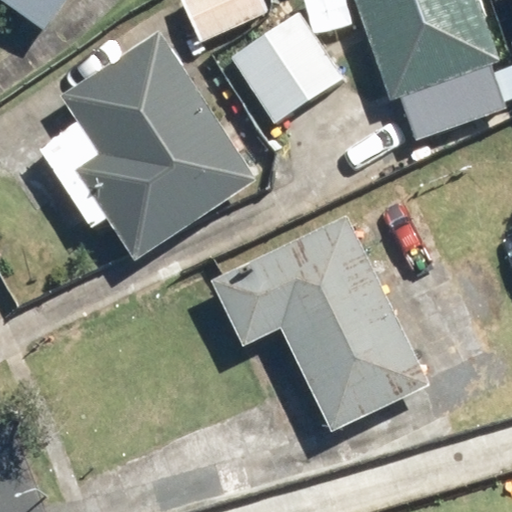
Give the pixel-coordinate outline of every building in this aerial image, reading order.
[(0,0),(0,8),(34,33),(58,0),(0,0)] [(190,0),(202,33),(254,15),(248,0),(190,0)] [(364,0),(390,76),(483,46),(468,0),(364,0)] [(239,71),(270,120),(332,81),(301,32),(239,71)] [(241,181),(161,59),(57,128),(138,249),(241,181)] [(413,382),(342,237),(263,275),(334,420),(413,382)]
